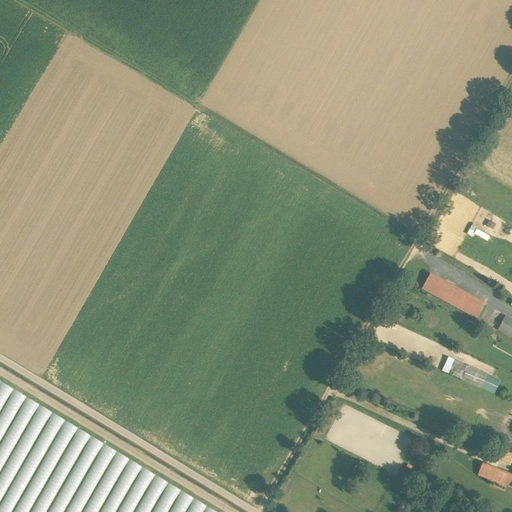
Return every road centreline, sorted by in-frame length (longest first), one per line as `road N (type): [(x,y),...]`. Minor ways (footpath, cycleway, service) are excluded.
road 1 (track): [(259,511),(511,80)]
road 2 (track): [(419,238),(12,0)]
road 3 (track): [(0,361),(253,511)]
